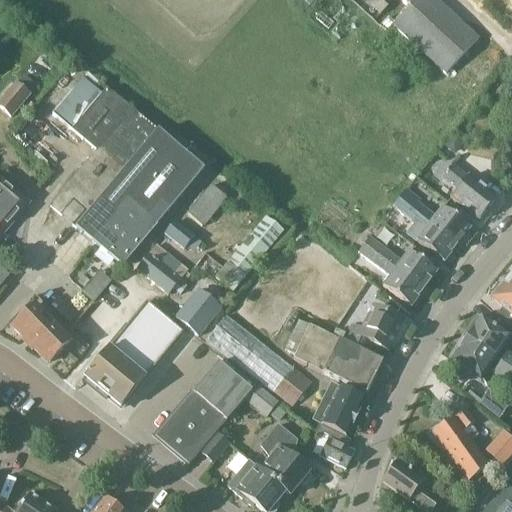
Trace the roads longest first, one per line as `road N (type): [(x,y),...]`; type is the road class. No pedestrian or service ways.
road 1 (tertiary): [(359,511),(415,366),(511,237)]
road 2 (residential): [(209,511),(0,357)]
